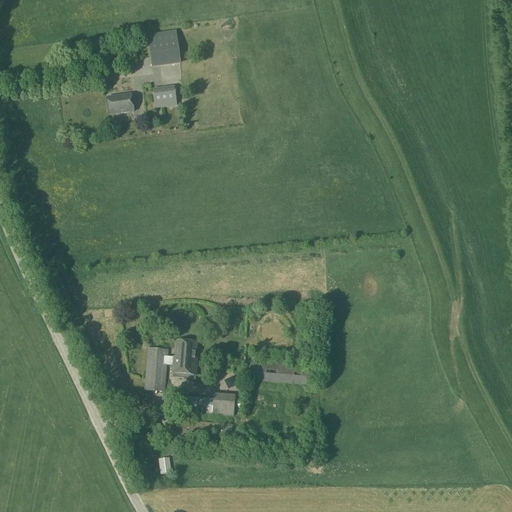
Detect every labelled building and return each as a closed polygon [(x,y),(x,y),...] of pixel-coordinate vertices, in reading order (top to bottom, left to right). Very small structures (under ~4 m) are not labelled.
[(148,37),(152,69),(180,65),(176,33),(148,37)] [(153,93),(155,109),(177,106),(175,90),(153,93)] [(107,99),(110,117),(133,114),(131,96),(107,99)] [(170,359),(169,367),(168,375),(194,377),(196,361),(194,361),(195,343),(175,342),(173,359),(170,359)] [(169,367),(170,359),(164,358),(164,351),(146,350),(143,392),(161,393),(163,367),(169,367)] [(243,381),(310,387),(311,367),(245,362),(243,381)] [(180,413),(233,418),(235,396),(214,395),(213,400),(181,397),(180,413)] [(178,439),(302,450),(304,433),(179,422),(178,439)]
